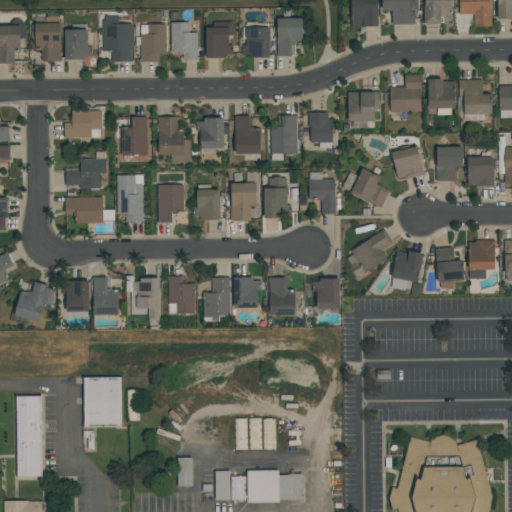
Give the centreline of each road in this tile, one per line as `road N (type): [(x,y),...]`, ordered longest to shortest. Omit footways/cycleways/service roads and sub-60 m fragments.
road 1 (residential): [(0,91),(280,89),(410,53),(511,52)]
road 2 (residential): [(45,250),(309,251)]
road 3 (residential): [(40,92),(38,233),(45,250)]
